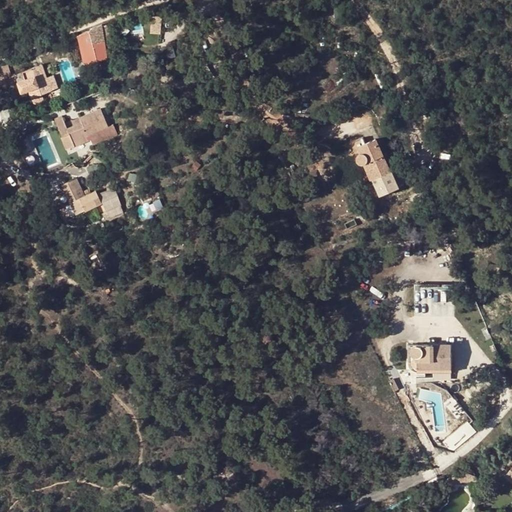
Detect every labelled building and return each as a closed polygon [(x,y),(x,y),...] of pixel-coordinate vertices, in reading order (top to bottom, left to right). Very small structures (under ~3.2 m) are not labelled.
[(82,63),(105,59),(100,26),(75,35),(82,63)] [(30,66),(38,63),(34,52),(26,55),(30,66)] [(30,66),(20,70),(23,77),(26,87),(30,96),(55,86),(51,73),(43,76),(38,63),(30,66)] [(26,87),(23,77),(14,81),(18,90),(26,87)] [(53,120),(61,139),(66,137),(72,149),(90,142),(88,136),(95,133),(106,129),(98,111),(79,119),(81,124),(73,128),(66,130),(60,117),(53,120)] [(70,123),(73,128),(81,124),(79,119),(70,123)] [(106,129),(95,133),(99,144),(116,136),(112,126),(106,129)] [(66,137),(61,139),(66,152),(72,149),(66,137)] [(377,139),(363,144),(365,150),(362,151),(359,155),(356,158),(357,161),(361,163),(366,164),(373,179),(391,171),(377,139)] [(63,186),(75,211),(89,205),(86,199),(85,196),(78,199),(74,190),(81,187),(77,179),(63,186)] [(78,199),(85,196),(81,187),(74,190),(78,199)] [(97,195),(99,200),(105,213),(120,206),(113,191),(97,195)] [(86,199),(89,205),(99,200),(95,192),(88,195),(85,196),(86,199)] [(452,344),(417,344),(414,345),(412,346),(411,348),(410,349),(410,352),(411,355),(413,356),(417,357),(417,361),(434,361),(434,368),(452,368),(452,344)] [(397,389),(392,378),(388,381),(393,391),(397,389)] [(440,483),(435,489),(440,492),(445,487),(447,489),(454,486),(459,484),(462,484),(467,485),(473,486),(481,481),(469,467),(458,473),(448,478),(445,481),(442,485),(440,483)]
